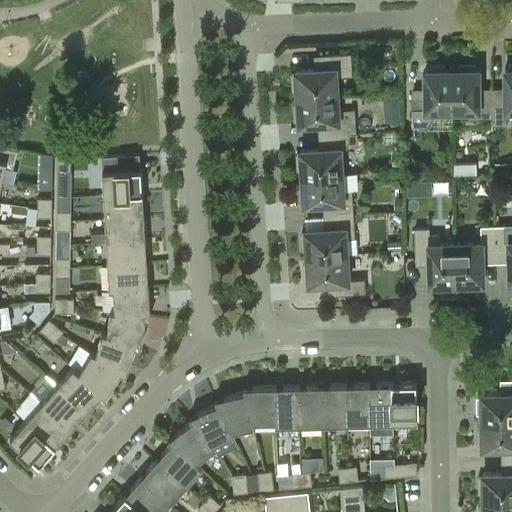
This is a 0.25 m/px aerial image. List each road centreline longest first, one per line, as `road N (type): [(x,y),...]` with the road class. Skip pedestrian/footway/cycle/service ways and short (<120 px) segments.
road 1 (residential): [(194,0),(185,26),(204,346)]
road 2 (residential): [(267,339),(243,27)]
road 3 (residential): [(50,511),(204,346)]
road 4 (residential): [(436,17),(243,27)]
road 5 (residential): [(434,338),(436,511)]
road 6 (residential): [(267,339),(434,338)]
